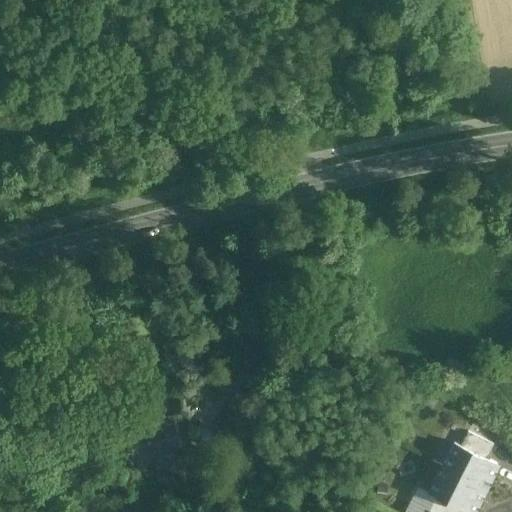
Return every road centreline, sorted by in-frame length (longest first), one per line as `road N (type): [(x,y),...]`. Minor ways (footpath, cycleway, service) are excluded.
road 1 (unclassified): [(343,177),(0,49)]
road 2 (secondary): [(0,269),(343,177)]
road 3 (secondary): [(343,177),(511,146)]
